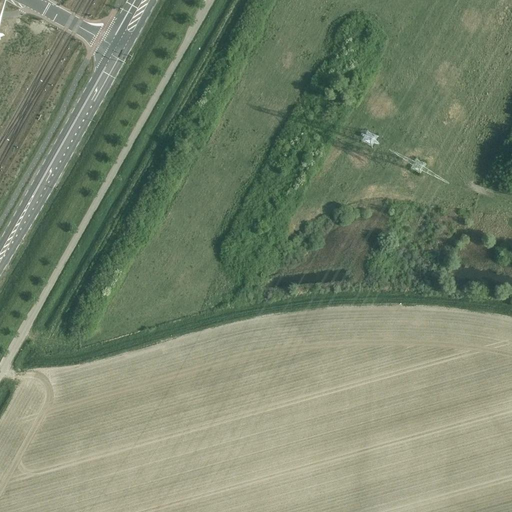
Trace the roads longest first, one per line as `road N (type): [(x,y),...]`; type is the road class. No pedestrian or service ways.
road 1 (unclassified): [(0,378),(210,0)]
road 2 (tertiary): [(0,257),(116,48)]
